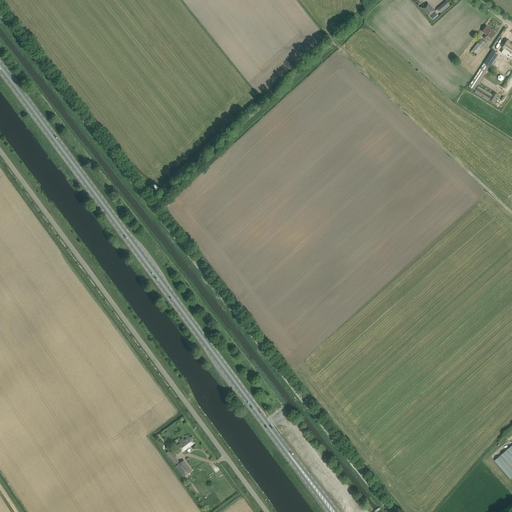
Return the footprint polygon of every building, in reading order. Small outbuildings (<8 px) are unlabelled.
[(436,9),(440,14),(449,5),(445,0),(436,9)] [(422,8),(428,16),(434,11),(428,3),(422,8)] [(491,38),(492,36),(495,32),(492,29),(491,30),(486,26),(482,31),(486,35),(484,38),(486,39),(489,37),(491,38)] [(478,43),(472,50),(477,54),(486,43),(482,39),(479,43),(478,43)] [(511,53),(511,52),(511,43),(508,41),(502,49),(506,51),(507,50),(511,53)] [(493,50),(484,63),(491,67),(499,54),(493,50)] [(475,90),(489,68),(483,64),(468,86),(475,90)] [(484,78),(481,83),(499,94),(502,89),(484,78)] [(494,102),(498,95),(494,92),(492,95),(478,86),(474,92),(488,101),(489,99),(494,102)] [(182,451),(190,446),(194,443),(189,437),(184,441),(183,438),(179,441),(181,444),(178,446),(182,451)] [(511,445),(494,460),(511,479),(511,478),(511,445)] [(182,461),(181,462),(169,448),(167,450),(168,451),(166,453),(172,460),(172,461),(176,466),(183,476),(190,471),(182,461)]
